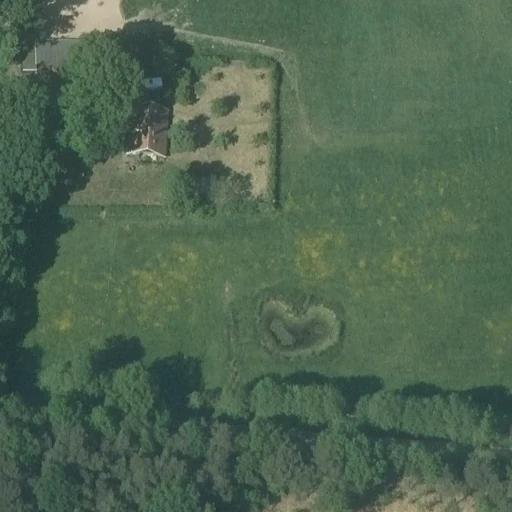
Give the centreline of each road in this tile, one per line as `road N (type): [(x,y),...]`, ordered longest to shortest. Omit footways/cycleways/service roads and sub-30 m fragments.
road 1 (track): [(511,458),(0,410)]
road 2 (track): [(0,199),(140,200)]
